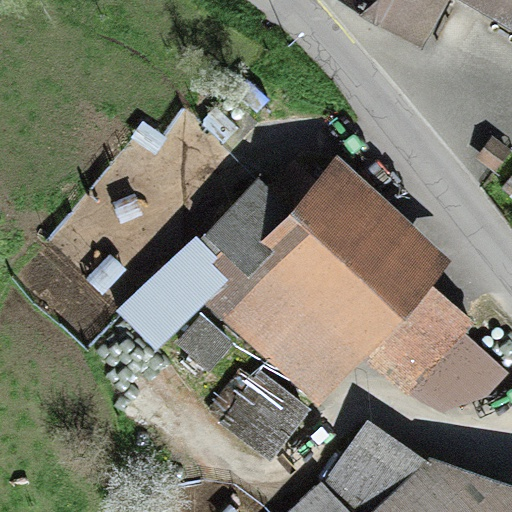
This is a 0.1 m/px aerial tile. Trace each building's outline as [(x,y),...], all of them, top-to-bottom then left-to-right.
[(511,0),(350,0),(349,2),(389,25),(403,0),(497,0),(511,8),(511,0)] [(407,391),(470,321),(295,162),(270,188),(299,212),(246,270),(222,250),(193,284),(320,400),(361,354),(407,391)] [(181,337),(212,364),(229,344),(199,317),(181,337)] [(224,423),(266,455),(302,405),(261,373),(224,423)] [(311,500),(328,511),(368,511),(410,454),(365,423),(311,500)] [(294,511),(511,511),(511,490),(433,465),(410,454),(368,511),(328,511),(311,500),(309,499),(294,511)]
